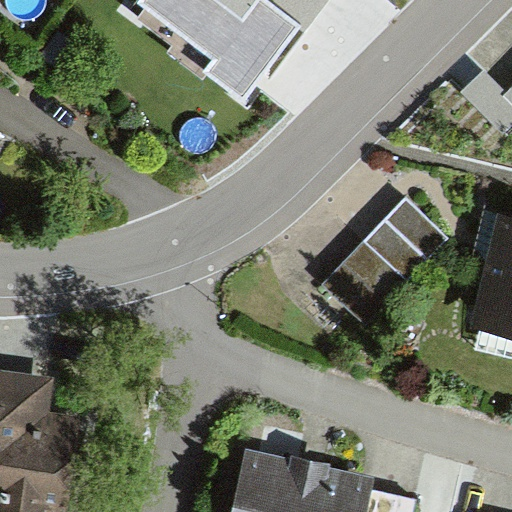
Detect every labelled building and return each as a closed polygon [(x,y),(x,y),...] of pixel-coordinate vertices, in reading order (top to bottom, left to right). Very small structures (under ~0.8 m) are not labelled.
[(143,0),(142,2),(215,57),(202,74),(241,104),(300,27),(309,33),(334,0),(143,0)] [(405,194),(366,234),(408,274),(446,233),(405,194)] [(511,219),(499,217),(491,251),(475,321),(511,329),(511,219)] [(366,234),(324,278),(365,318),(408,274),(366,234)] [(0,511),(69,511),(81,405),(52,402),(56,367),(0,361),(0,511)] [(246,441),(229,511),(409,511),(414,493),(370,483),(373,471),(246,441)]
